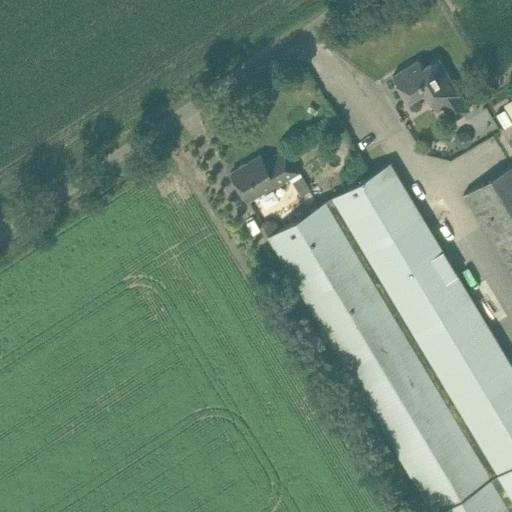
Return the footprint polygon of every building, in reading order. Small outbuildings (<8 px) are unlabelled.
[(470,109),(438,56),(424,65),(420,58),(393,74),(408,99),(425,89),(437,110),(443,106),(451,120),(470,109)] [(495,93),(487,80),(477,86),(485,99),(495,93)] [(265,161),(261,153),(231,171),(248,200),(285,178),(286,179),(299,171),(286,149),(265,161)] [(511,511),(511,361),(402,177),(391,160),(269,234),(435,511),(511,511)] [(511,163),(464,192),(511,271),(511,163)]
